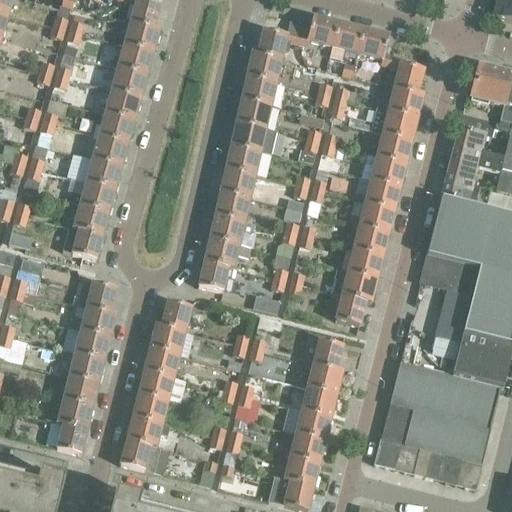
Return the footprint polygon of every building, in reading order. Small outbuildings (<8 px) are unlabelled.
[(0,0),(0,17),(6,19),(12,0),(0,0)] [(72,0),(71,0),(61,0),(59,8),(69,11),(72,0)] [(511,0),(501,0),(497,20),(511,24),(511,0)] [(136,1),(136,3),(130,25),(153,31),(159,7),(136,1)] [(55,21),(52,31),(63,34),(66,24),(55,21)] [(309,29),(299,27),(294,47),(304,50),(305,44),(330,50),(336,28),(311,21),(309,29)] [(288,24),(285,39),(284,42),(288,46),(294,47),(299,27),(288,24)] [(72,25),(69,35),(80,39),(83,28),(72,25)] [(130,25),(124,48),(152,56),(158,32),(153,31),(130,25)] [(356,57),(362,34),(336,28),(330,50),(331,51),(328,60),(341,63),(344,54),(356,57)] [(63,34),(52,31),(49,40),(60,44),(63,34)] [(262,35),(257,57),(280,63),(284,42),(285,39),(262,33),(262,35)] [(387,40),(362,34),(356,57),(380,63),(379,68),(389,71),(392,60),(382,58),(387,40)] [(77,49),(80,39),(69,35),(66,45),(77,49)] [(111,69),(117,71),(145,79),(152,56),(124,48),(120,60),(113,58),(111,69)] [(76,53),(65,49),(63,56),(74,60),(76,53)] [(274,87),(280,63),(257,57),(252,56),(246,80),(274,87)] [(398,73),(394,92),(416,97),(422,73),(400,67),(401,62),(392,60),(389,71),(398,73)] [(42,66),(39,76),(50,79),(53,69),(42,66)] [(342,68),(340,78),(349,81),(352,70),(342,68)] [(511,131),(511,127),(511,74),(510,77),(478,69),(470,100),(494,106),(491,119),(499,120),(498,128),(511,131)] [(59,71),(56,81),(66,84),(70,74),(59,71)] [(117,71),(111,95),(139,103),(145,79),(117,71)] [(47,89),(50,79),(39,76),(36,86),(47,89)] [(246,80),(241,103),(269,109),(274,87),(246,80)] [(63,94),(66,84),(56,81),(52,91),(63,94)] [(83,89),(72,86),(70,93),(81,96),(83,89)] [(319,87),(316,98),(327,100),(330,89),(319,87)] [(52,91),(49,103),(61,106),(64,94),(63,94),(52,91)] [(337,91),(334,102),(346,105),(349,94),(337,91)] [(394,92),(388,115),(416,122),(422,98),(416,97),(394,92)] [(111,95),(105,117),(133,125),(139,103),(111,95)] [(327,100),(316,98),(314,107),(325,110),(327,100)] [(346,105),(334,102),(330,120),(341,123),(343,114),(347,115),(348,110),(345,109),(346,105)] [(49,103),(45,116),(56,119),(63,121),(67,108),(61,106),(49,103)] [(264,132),(269,109),(241,103),(236,126),(264,132)] [(29,112),(26,122),(36,125),(39,115),(29,112)] [(382,137),(382,138),(410,146),(416,122),(388,115),(376,112),(372,129),(363,127),(364,123),(350,120),(347,129),(382,137)] [(56,119),(45,116),(42,126),(53,129),(56,119)] [(98,140),(127,148),(133,125),(105,117),(101,129),(95,127),(92,138),(98,140)] [(492,132),(510,136),(511,131),(498,128),(461,119),(440,201),(484,211),(488,197),(488,196),(476,193),(475,199),(470,198),(476,173),(499,179),(500,173),(503,162),(480,156),(485,138),(490,139),(492,132)] [(36,125),(26,122),(23,131),(34,135),(36,125)] [(50,139),(53,129),(42,126),(39,136),(50,139)] [(236,126),(230,150),(258,156),(259,155),(269,157),(271,158),(276,135),(264,132),(236,126)] [(305,144),(316,146),(319,136),(308,133),(305,144)] [(39,136),(35,150),(46,153),(47,153),(50,139),(39,136)] [(325,138),(323,147),(333,150),(336,140),(325,138)] [(366,158),(404,168),(410,146),(382,138),(379,151),(368,148),(366,158)] [(98,140),(92,163),(120,171),(127,148),(98,140)] [(511,143),(508,142),(503,162),(500,173),(511,176),(511,143)] [(316,146),(305,144),(303,154),(314,156),(316,146)] [(333,150),(323,147),(320,157),(331,160),(333,150)] [(35,150),(29,172),(39,176),(46,153),(35,150)] [(230,150),(225,174),(253,180),(257,165),(267,167),(269,157),(259,155),(258,156),(230,150)] [(15,158),(12,167),(23,170),(26,161),(15,158)] [(360,182),(398,191),(404,168),(366,158),(360,182)] [(86,186),(114,194),(120,171),(92,163),(80,159),(74,182),(86,186)] [(23,170),(12,167),(10,177),(20,180),(23,170)] [(37,185),(39,176),(29,172),(26,182),(37,185)] [(511,176),(500,173),(499,179),(495,194),(511,198),(511,176)] [(225,174),(219,198),(248,204),(253,180),(225,174)] [(260,199),(263,179),(255,178),(252,198),(260,199)] [(294,189),(305,192),(308,182),(297,179),(294,189)] [(37,185),(26,182),(25,182),(21,194),(35,198),(39,186),(37,185)] [(364,208),(392,215),(398,191),(360,182),(355,204),(365,207),(364,208)] [(314,183),(312,194),(322,197),(324,186),(314,183)] [(69,207),(79,209),(108,217),(114,194),(86,186),(82,199),(72,197),(69,207)] [(305,192),(294,189),(292,199),(303,202),(305,192)] [(16,194),(6,191),(4,198),(14,200),(16,194)] [(322,197),(312,194),(309,203),(320,206),(322,197)] [(511,202),(488,197),(484,211),(511,217),(511,202)] [(242,227),(248,204),(219,198),(214,220),(242,227)] [(511,217),(484,211),(440,201),(426,258),(478,272),(511,280),(511,217)] [(2,203),(0,209),(0,213),(10,216),(13,206),(2,203)] [(304,207),(301,206),(288,203),(285,212),(301,216),(304,207)] [(18,207),(15,217),(26,220),(29,210),(18,207)] [(392,215),(364,208),(358,231),(387,238),(392,215)] [(73,232),(78,234),(101,240),(108,217),(79,209),(73,232)] [(299,225),(301,216),(285,212),(283,221),(299,225)] [(10,216),(0,213),(0,223),(7,226),(10,216)] [(23,230),(26,220),(15,217),(12,227),(23,230)] [(242,227),(214,220),(209,243),(237,250),(237,249),(240,236),(250,239),(252,237),(254,229),(242,227)] [(286,226),(284,235),(294,238),(297,228),(286,226)] [(303,230),(300,240),(311,242),(314,233),(303,230)] [(62,254),(95,263),(101,240),(78,234),(73,232),(68,231),(62,254)] [(358,231),(352,255),(381,262),(387,238),(358,231)] [(294,238),(284,235),(281,245),(292,248),(294,238)] [(31,241),(11,236),(8,247),(28,252),(31,241)] [(300,240),(298,250),(309,253),(311,242),(300,240)] [(207,267),(227,272),(232,273),(235,260),(247,263),(250,252),(237,249),(237,250),(209,243),(207,250),(204,266),(207,267)] [(0,266),(12,270),(15,258),(0,253),(0,266)] [(352,255),(347,278),(375,285),(381,262),(352,255)] [(275,258),(272,268),(287,272),(289,262),(275,258)] [(446,293),(471,300),(471,299),(478,272),(426,258),(419,286),(446,293)] [(43,269),(22,263),(19,273),(40,279),(43,269)] [(0,266),(0,278),(9,281),(12,270),(0,266)] [(207,267),(204,266),(198,290),(207,292),(231,298),(234,283),(230,282),(232,273),(227,272),(207,267)] [(275,272),(272,282),(283,285),(286,275),(275,272)] [(510,350),(511,341),(511,280),(478,272),(471,299),(471,300),(461,338),(509,350),(510,350)] [(341,301),(364,305),(370,307),(375,285),(347,278),(335,275),(330,298),(341,301)] [(290,286),(300,289),(303,279),(292,276),(290,286)] [(0,289),(7,291),(9,281),(0,278),(0,289)] [(283,285),(272,282),(270,292),(281,294),(283,285)] [(12,293),(23,296),(25,286),(15,283),(12,293)] [(109,316),(115,292),(82,284),(75,310),(86,312),(87,310),(109,316)] [(298,299),(300,289),(290,286),(287,297),(298,299)] [(20,307),(23,296),(12,293),(9,304),(20,307)] [(446,293),(435,339),(457,345),(459,346),(461,338),(471,300),(446,293)] [(279,304),(260,300),(254,299),(251,311),(276,317),(279,304)] [(335,323),(358,329),(364,305),(341,301),(335,323)] [(190,311),(167,306),(161,329),(184,336),(190,311)] [(109,342),(115,318),(109,316),(87,310),(86,312),(83,323),(72,320),(69,332),(80,335),(109,342)] [(278,336),(280,325),(259,320),(256,331),(267,333),(278,336)] [(184,336),(161,329),(156,328),(150,352),(178,359),(187,361),(193,339),(184,337),(184,336)] [(0,340),(11,343),(14,333),(3,330),(0,340)] [(256,331),(253,342),(264,345),(267,333),(256,331)] [(76,354),(75,358),(103,365),(109,342),(80,335),(79,339),(67,335),(63,351),(76,354)] [(234,349),(245,351),(248,341),(237,338),(234,349)] [(459,346),(451,380),(499,392),(510,350),(509,350),(461,338),(459,346)] [(8,353),(11,343),(0,340),(0,341),(0,363),(5,364),(8,353)] [(250,352),(262,355),(264,345),(253,342),(250,352)] [(313,368),(336,373),(342,349),(319,344),(313,368)] [(245,351),(234,349),(232,359),(242,361),(245,351)] [(178,359),(150,352),(144,375),(172,383),(178,359)] [(250,352),(248,363),(259,366),(262,355),(250,352)] [(69,381),(98,389),(103,365),(75,358),(69,381)] [(239,374),(241,366),(228,362),(226,371),(239,374)] [(5,364),(0,363),(0,389),(0,390),(3,378),(2,377),(3,373),(18,377),(20,368),(5,364)] [(489,432),(499,392),(451,380),(399,366),(389,407),(411,413),(415,414),(489,432)] [(336,373),(313,368),(307,391),(335,399),(342,374),(336,373)] [(138,399),(167,406),(172,383),(144,375),(138,399)] [(69,381),(63,404),(92,412),(98,389),(69,381)] [(222,394),(233,397),(236,387),(225,384),(222,394)] [(239,399),(250,402),(252,392),(242,389),(239,399)] [(4,401),(17,405),(20,394),(7,391),(4,401)] [(335,399),(307,391),(301,415),(330,422),(335,399)] [(233,397),(222,394),(220,404),(231,407),(233,397)] [(167,406),(138,399),(132,422),(160,430),(161,427),(167,406)] [(239,399),(237,409),(247,412),(250,402),(239,399)] [(1,401),(0,406),(0,408),(16,412),(17,405),(4,401),(1,401)] [(57,427),(63,429),(86,435),(92,412),(63,404),(50,401),(44,424),(57,427)] [(389,408),(386,419),(409,425),(409,422),(411,413),(389,407),(389,408)] [(295,438),(324,446),(330,422),(301,415),(287,411),(281,435),(295,438)] [(406,435),(406,436),(403,448),(406,449),(410,450),(419,452),(420,452),(430,455),(431,455),(440,457),(443,458),(450,460),(456,461),(460,462),(468,464),(470,465),(481,468),(489,432),(415,414),(411,413),(409,422),(409,425),(406,435)] [(406,435),(409,425),(386,419),(383,431),(406,436),(406,435)] [(160,430),(132,422),(126,445),(149,451),(155,453),(159,438),(167,440),(170,429),(161,427),(160,430)] [(244,425),(234,423),(232,430),(243,432),(244,425)] [(57,453),(80,459),(86,435),(63,429),(57,453)] [(211,441),(222,444),(224,433),(214,430),(211,441)] [(383,431),(380,442),(390,445),(400,447),(403,448),(406,436),(383,431)] [(228,445),(238,448),(241,438),(230,435),(228,445)] [(289,462),(318,469),(324,446),(295,438),(289,462)] [(222,444),(211,441),(208,451),(219,453),(222,444)] [(383,470),(390,445),(380,442),(380,443),(379,443),(373,468),(383,470)] [(120,469),(152,477),(158,453),(155,453),(149,451),(126,445),(120,469)] [(238,448),(228,445),(222,469),(232,471),(238,448)] [(400,447),(390,445),(383,470),(393,473),(400,447)] [(403,448),(400,447),(393,473),(403,476),(410,450),(406,449),(403,448)] [(403,476),(413,478),(420,452),(419,452),(410,450),(403,476)] [(430,455),(420,452),(413,478),(423,481),(430,455)] [(440,457),(431,455),(430,455),(423,481),(433,483),(440,457)] [(443,458),(440,457),(433,483),(443,486),(450,460),(443,458)] [(456,461),(450,460),(443,486),(453,488),(460,462),(456,461)] [(289,485),(312,492),(318,469),(289,462),(284,484),(289,485)] [(468,464),(460,462),(453,488),(463,491),(470,465),(468,464)] [(203,474),(207,476),(213,476),(216,467),(206,464),(203,474)] [(481,468),(470,465),(463,491),(474,494),(480,468),(481,468)] [(222,469),(219,478),(230,481),(232,471),(222,469)] [(38,477),(36,484),(0,474),(0,511),(55,511),(63,483),(38,477)] [(289,485),(283,509),(296,511),(307,511),(312,492),(289,485)] [(147,511),(137,509),(139,502),(114,496),(109,511),(147,511)]
